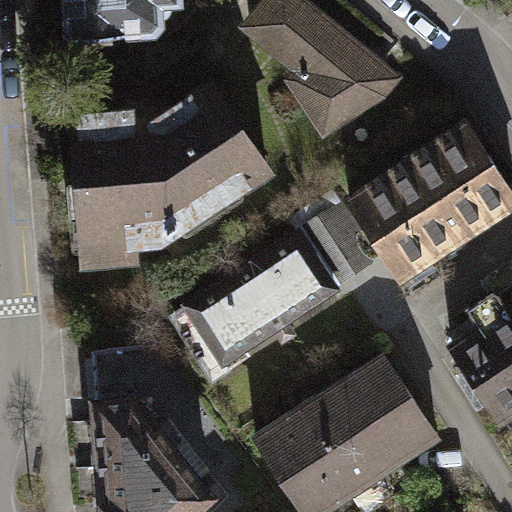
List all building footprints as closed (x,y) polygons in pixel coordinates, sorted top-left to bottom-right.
[(72,0),(74,31),(86,31),(121,29),(159,27),(176,3),(176,0),(72,0)] [(403,66),(320,0),(266,0),(249,23),(298,68),(290,78),(323,129),(386,96),(403,66)] [(149,99),(70,104),(84,254),(137,252),(136,243),(171,240),(283,166),(216,74),(154,113),(149,99)] [(511,173),(472,112),(349,191),(406,278),(511,210),(511,173)] [(291,217),(299,229),(333,282),(376,254),(334,190),(291,217)] [(187,302),(169,314),(210,378),(229,366),(224,357),(235,350),(335,286),(333,282),(299,229),(200,294),(187,302)] [(481,324),(452,344),(498,416),(511,407),(511,258),(486,276),(495,290),(472,307),(481,324)] [(387,350),(257,432),(307,511),(315,511),(352,489),(399,461),(440,435),(387,350)] [(140,384),(95,396),(104,511),(197,511),(219,490),(140,384)]
